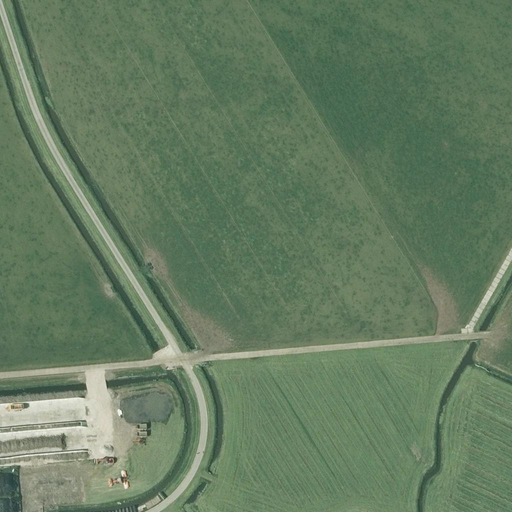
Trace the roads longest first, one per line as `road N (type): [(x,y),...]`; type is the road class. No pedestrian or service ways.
road 1 (unclassified): [(153,511),(177,493),(199,456),(199,396),(37,119),(0,6)]
road 2 (track): [(181,358),(491,335)]
road 3 (track): [(181,358),(0,376)]
